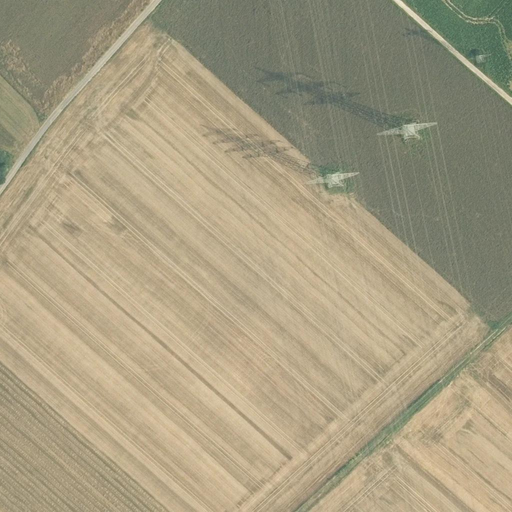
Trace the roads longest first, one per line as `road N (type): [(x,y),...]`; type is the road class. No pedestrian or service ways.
road 1 (track): [(299,511),(511,319)]
road 2 (unclassified): [(158,0),(0,188)]
road 3 (track): [(511,103),(393,0)]
